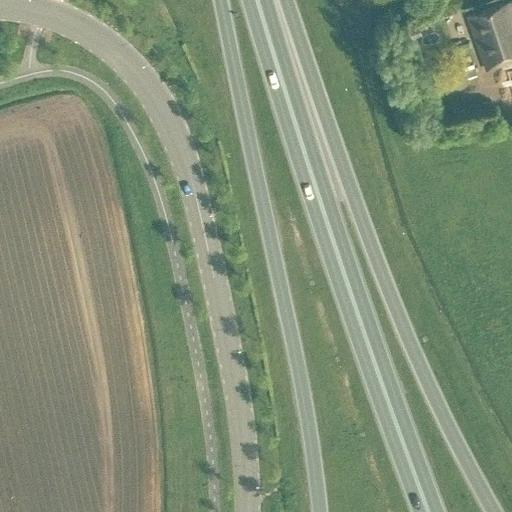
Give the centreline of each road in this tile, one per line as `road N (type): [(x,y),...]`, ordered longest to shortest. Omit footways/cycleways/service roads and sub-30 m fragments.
road 1 (tertiary): [(246,511),(224,328),(172,128),(128,65),(39,12)]
road 2 (trunk): [(493,511),(370,242),(285,0)]
road 3 (trunk): [(226,0),(304,388),(318,511)]
road 4 (trunk): [(428,511),(313,186)]
road 5 (trunk): [(257,0),(313,186)]
